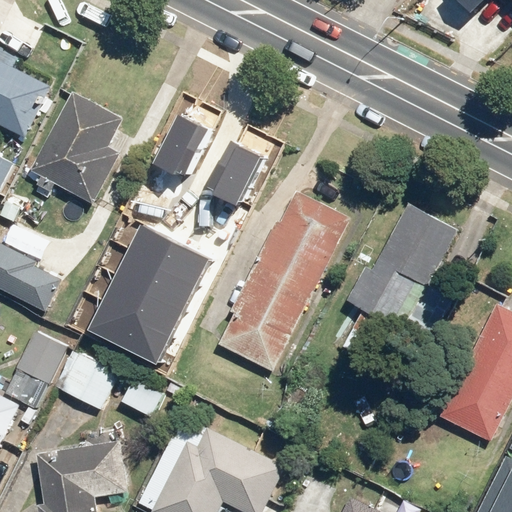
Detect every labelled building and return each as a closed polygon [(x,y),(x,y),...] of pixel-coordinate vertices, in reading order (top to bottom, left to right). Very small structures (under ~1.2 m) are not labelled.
[(511,0),(473,0),(483,10),(492,0),(511,0)] [(0,52),(0,117),(33,134),(59,83),(0,52)] [(79,95),(39,166),(101,200),(140,129),(79,95)] [(179,113),(153,161),(183,176),(208,129),(179,113)] [(236,141),(210,189),(240,204),(266,157),(236,141)] [(21,164),(0,153),(0,192),(6,196),(21,164)] [(227,342),(285,370),(357,219),(299,192),(227,342)] [(419,203),(365,302),(414,328),(468,229),(419,203)] [(144,223),(89,328),(155,362),(210,257),(144,223)] [(0,235),(0,279),(53,305),(67,275),(41,263),(44,257),(0,235)] [(441,412),(498,441),(511,412),(511,306),(498,300),(441,412)] [(40,333),(22,367),(51,382),(69,347),(40,333)] [(87,353),(70,391),(106,407),(123,369),(87,353)] [(140,379),(128,403),(156,417),(168,392),(140,379)] [(0,451),(24,403),(0,390),(0,451)] [(192,440),(159,511),(161,511),(220,511),(226,500),(251,511),(269,511),(292,466),(211,428),(203,445),(192,440)] [(43,451),(48,511),(102,511),(101,491),(133,489),(129,444),(43,451)] [(511,511),(511,488),(501,511),(511,511)] [(346,511),(380,511),(352,499),(346,511)]
